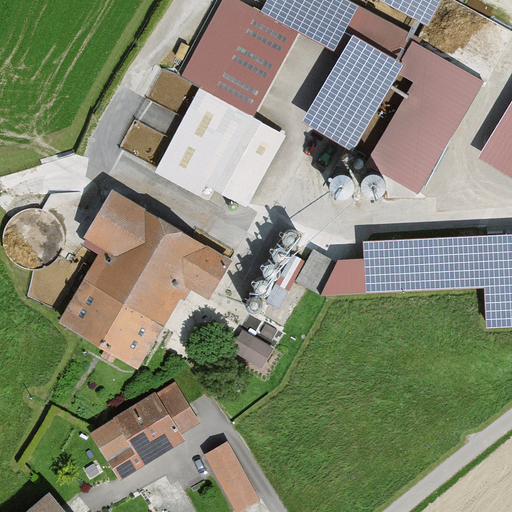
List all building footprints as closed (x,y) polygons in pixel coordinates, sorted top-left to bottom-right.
[(253,7),(240,0),(213,0),(173,73),(196,86),(149,170),(193,194),(201,179),(242,202),(281,132),(248,114),(295,30),(253,7)] [(256,0),(253,7),(295,30),(342,55),(303,121),(349,149),(411,42),(432,0),(256,0)] [(483,83),(411,42),(349,149),(346,154),(418,195),(483,83)] [(511,102),(486,144),(511,160),(511,102)] [(224,258),(101,183),(70,233),(93,247),(50,318),(129,366),(180,283),(201,295),(224,258)] [(353,256),(326,258),(304,296),(465,285),(468,331),(511,327),(511,226),(352,237),(353,256)] [(297,242),(258,311),(286,327),(304,296),(326,258),(297,242)] [(234,347),(267,364),(277,343),(244,326),(234,347)] [(155,392),(88,433),(120,483),(186,442),(182,435),(201,423),(175,382),(156,394),(155,392)] [(228,443),(206,455),(236,511),(258,499),(228,443)] [(65,511),(47,492),(24,511),(65,511)]
